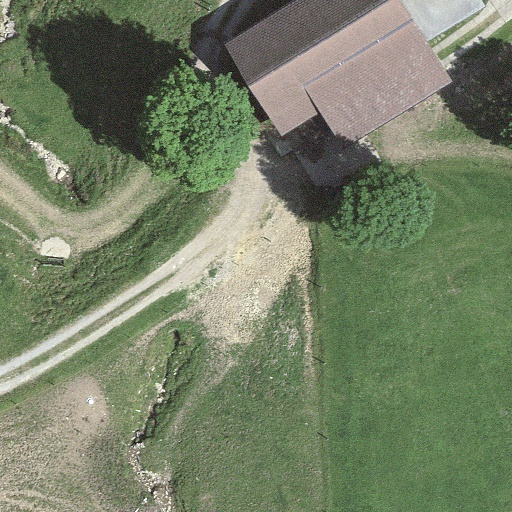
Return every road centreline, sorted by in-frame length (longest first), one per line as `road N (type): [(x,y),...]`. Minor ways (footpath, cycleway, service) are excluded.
road 1 (track): [(233,0),(221,9),(215,42),(253,194),(212,245),(0,381)]
road 2 (track): [(506,0),(432,61),(313,128),(253,194)]
